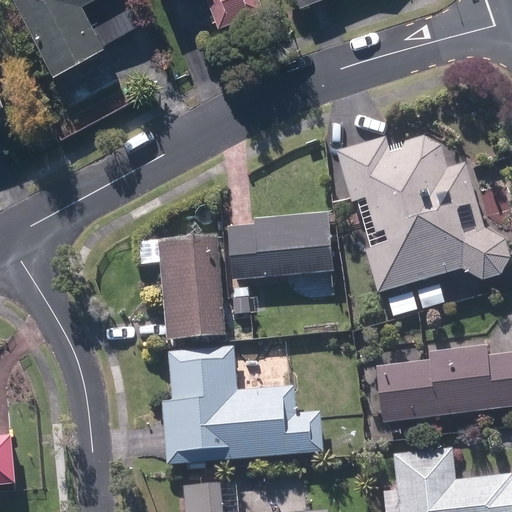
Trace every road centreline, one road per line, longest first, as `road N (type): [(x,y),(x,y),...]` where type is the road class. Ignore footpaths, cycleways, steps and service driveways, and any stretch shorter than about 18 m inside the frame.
road 1 (residential): [(17,234),(284,88),(511,20)]
road 2 (residential): [(105,511),(97,399),(77,333),(17,234)]
